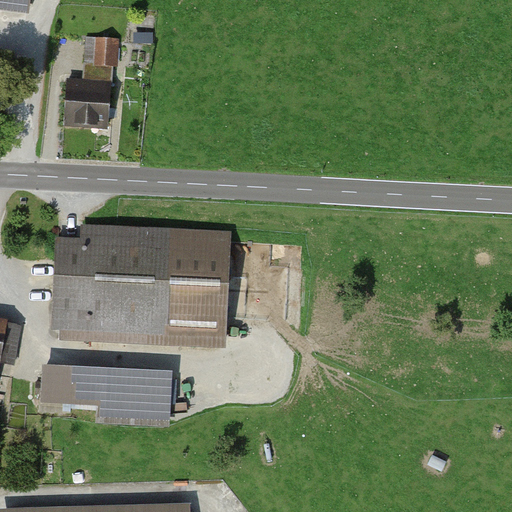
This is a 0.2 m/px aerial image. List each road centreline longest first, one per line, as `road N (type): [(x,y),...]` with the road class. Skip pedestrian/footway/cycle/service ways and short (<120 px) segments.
road 1 (tertiary): [(357,193),(0,175)]
road 2 (tertiary): [(357,193),(511,201)]
